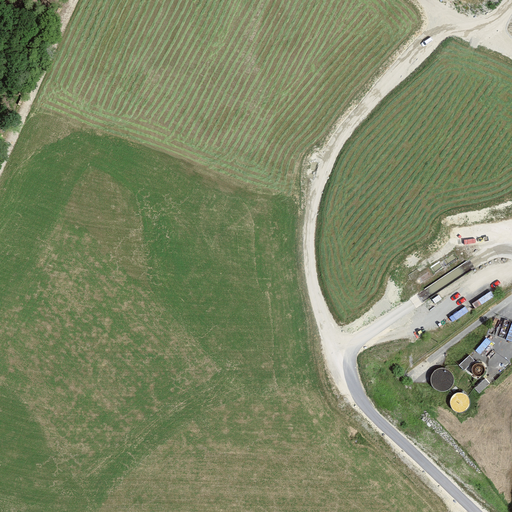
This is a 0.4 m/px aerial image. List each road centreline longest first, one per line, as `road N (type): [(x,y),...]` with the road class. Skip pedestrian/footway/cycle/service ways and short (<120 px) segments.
road 1 (track): [(97,0),(51,94),(0,170)]
road 2 (track): [(511,195),(440,185),(339,114)]
road 3 (track): [(378,225),(511,233)]
road 4 (track): [(488,57),(495,144),(511,177)]
